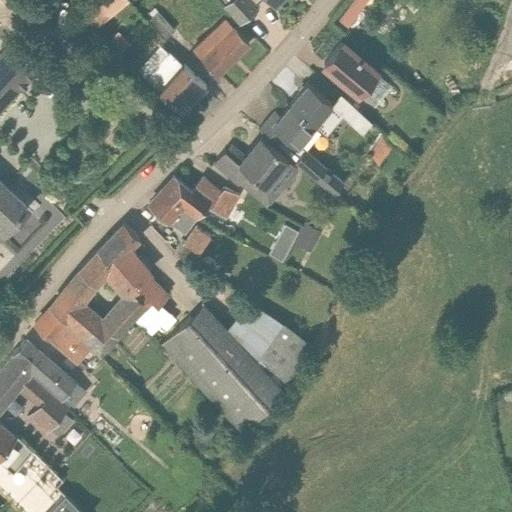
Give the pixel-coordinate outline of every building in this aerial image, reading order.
[(90,0),(81,9),(97,27),(126,0),(90,0)] [(252,0),(228,0),(224,5),(240,22),(258,6),(252,0)] [(351,0),(339,16),(350,24),(367,0),(351,0)] [(152,16),(158,11),(154,7),(149,12),(152,16)] [(165,37),(174,29),(158,11),(152,16),(148,19),(165,37)] [(231,25),(225,19),(193,49),(199,55),(198,56),(215,73),(249,41),(231,24),(231,25)] [(118,51),(127,42),(117,32),(108,41),(118,51)] [(343,44),(326,65),(362,95),(380,75),(343,44)] [(7,45),(0,52),(0,231),(2,230),(3,231),(26,206),(0,182),(0,106),(34,69),(7,45)] [(478,65),(484,50),(475,47),(469,62),(478,65)] [(206,83),(169,49),(144,76),(181,110),(206,83)] [(334,106),(332,104),(307,82),(289,103),(314,124),(324,132),(340,113),(351,123),(354,119),(378,141),(384,133),(342,95),(334,106)] [(296,146),(314,124),(289,103),(271,124),(296,146)] [(410,146),(390,129),(387,133),(407,150),(410,146)] [(270,201),(298,167),(261,136),(240,161),(224,148),(214,161),(240,182),(240,181),(267,204),(269,201),(270,201)] [(294,160),(333,193),(343,180),(304,148),(294,160)] [(173,176),(162,188),(196,216),(207,201),(211,204),(209,207),(226,217),(240,194),(223,186),(221,189),(219,187),(218,188),(203,176),(189,188),(173,175),(172,176),(173,176)] [(196,216),(162,188),(149,202),(184,235),(196,216)] [(140,237),(124,221),(97,249),(152,298),(135,317),(150,332),(170,312),(157,303),(167,291),(150,273),(152,271),(131,247),(140,237)] [(306,221),(295,242),(311,251),(322,230),(306,221)] [(182,239),(174,251),(192,262),(199,250),(198,249),(210,232),(195,222),(183,240),(182,239)] [(298,230),(285,223),(279,233),(292,240),(298,230)] [(91,347),(101,355),(135,317),(152,298),(97,249),(80,267),(50,304),(91,347)] [(298,279),(289,274),(283,284),(291,289),(298,279)] [(313,345),(283,321),(248,299),(225,328),(201,302),(159,343),(240,428),(282,385),(313,345)] [(77,363),(91,347),(50,304),(34,322),(77,363)] [(67,408),(70,404),(83,390),(75,383),(25,338),(12,352),(13,353),(30,368),(28,370),(67,408)] [(64,411),(67,408),(28,370),(30,368),(13,353),(0,369),(0,409),(19,388),(37,404),(27,416),(45,433),(50,427),(59,436),(73,419),(64,411)] [(0,463),(11,474),(32,450),(16,435),(14,438),(0,424),(0,463)] [(86,511),(66,493),(47,511),(86,511)]
